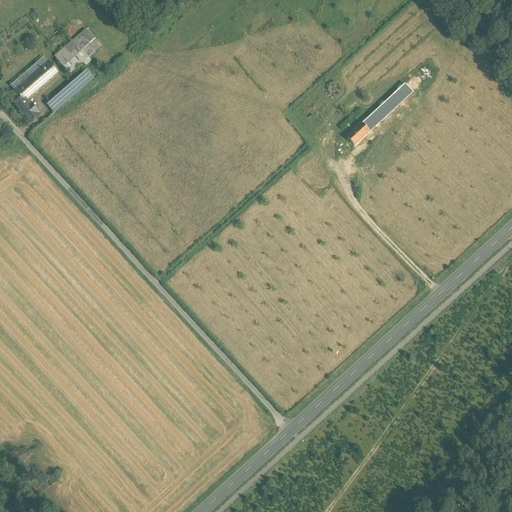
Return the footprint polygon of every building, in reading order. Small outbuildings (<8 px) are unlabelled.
[(81,40),(57,62),(69,75),(94,54),(81,40)] [(48,64),(15,93),(17,96),(14,98),(17,102),(21,99),(24,102),(57,74),(48,64)] [(425,66),(407,83),(414,91),(432,74),(425,66)] [(88,73),(48,108),(54,114),(54,113),(61,107),(60,106),(92,78),(88,73)] [(29,104),(27,106),(24,102),(21,99),(17,102),(14,105),(30,124),(37,118),(35,115),(37,114),(29,104)] [(348,139),(356,146),(369,133),(362,126),(348,139)]
